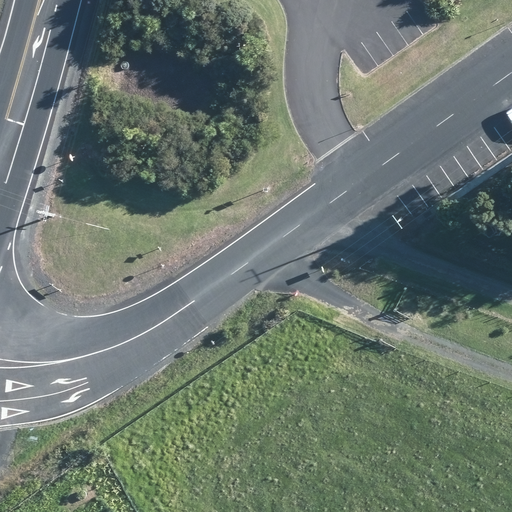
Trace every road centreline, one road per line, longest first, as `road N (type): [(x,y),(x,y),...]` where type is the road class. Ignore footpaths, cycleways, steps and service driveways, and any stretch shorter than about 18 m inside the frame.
road 1 (unclassified): [(0,364),(89,356),(172,315),(511,81)]
road 2 (secondary): [(37,0),(0,139)]
